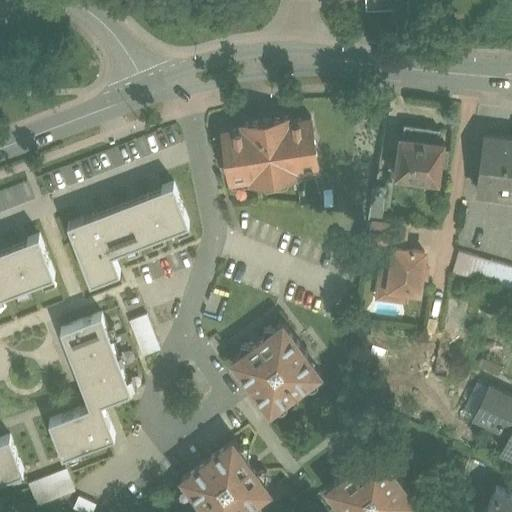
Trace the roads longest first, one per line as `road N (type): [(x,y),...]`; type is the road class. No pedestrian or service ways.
road 1 (secondary): [(511,77),(311,59),(183,82)]
road 2 (residential): [(183,82),(211,214),(182,386)]
road 3 (secondary): [(183,82),(0,150)]
road 4 (residential): [(183,82),(66,0)]
